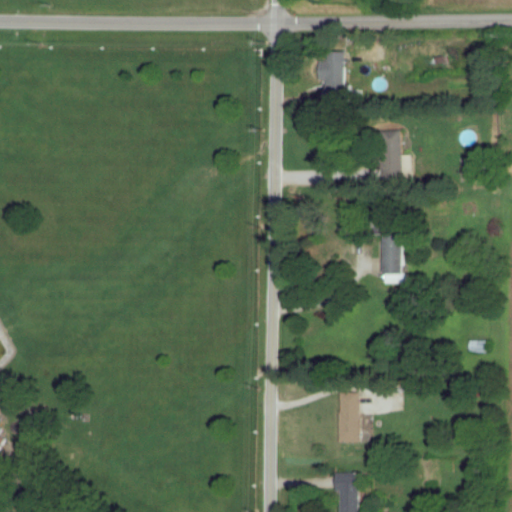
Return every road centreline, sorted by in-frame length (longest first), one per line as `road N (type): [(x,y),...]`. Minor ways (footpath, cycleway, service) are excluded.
road 1 (residential): [(277,0),(270,511)]
road 2 (tertiary): [(511,19),(0,20)]
